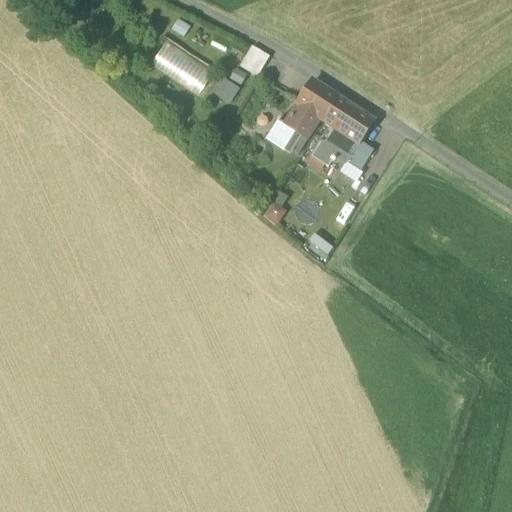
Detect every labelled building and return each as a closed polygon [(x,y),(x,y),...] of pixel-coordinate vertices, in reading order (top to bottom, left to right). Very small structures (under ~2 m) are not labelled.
[(178,21),(171,32),(184,40),(191,29),(178,21)] [(214,74),(166,43),(151,67),(198,98),(214,74)] [(239,69),(257,80),(269,61),(252,50),(239,69)] [(240,91),(224,81),(214,97),(229,107),(240,91)] [(312,83),(298,106),(320,121),(324,123),(338,101),(338,100),(312,83)] [(324,123),(331,128),(358,147),(360,143),(373,123),(338,101),(324,123)] [(307,142),(320,121),(298,106),(285,126),(280,123),(281,122),(279,121),(278,122),(277,122),(266,140),(289,155),(292,152),(300,138),(307,142)] [(347,164),(358,147),(331,128),(309,162),(314,165),(316,162),(339,176),(347,164)] [(292,152),(298,156),(307,142),(300,138),(292,152)] [(347,164),(360,172),(373,152),(360,143),(358,147),(347,164)] [(261,217),(276,225),(283,211),(268,204),(261,217)] [(324,261),(330,251),(308,239),(302,250),(324,261)]
